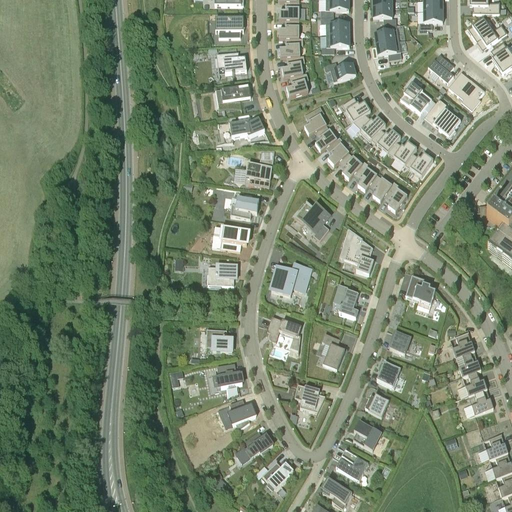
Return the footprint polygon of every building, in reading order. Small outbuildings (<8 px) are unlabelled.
[(244,9),(244,6),(243,6),(243,0),(215,0),(216,8),(215,8),(215,9),(244,9)] [(372,0),(373,11),(392,11),(391,0),(372,0)] [(488,0),(469,0),(469,12),(473,12),(472,18),(488,19),(488,0)] [(334,14),(349,14),(349,3),(326,2),(326,14),(321,14),(321,21),(334,21),(334,14)] [(424,15),(443,15),(442,4),(423,4),(424,15)] [(285,12),(286,12),(286,14),(283,14),(279,14),(279,23),(279,24),(285,24),(299,24),(299,12),(299,6),(285,6),(286,6),(286,11),(285,11),(285,12)] [(396,28),(396,22),(392,22),(392,11),(373,11),(373,22),(384,22),(384,29),(396,28)] [(424,26),(420,26),(420,33),(432,33),(432,27),(443,26),(443,15),(424,15),(424,26)] [(219,41),(240,41),(240,35),(241,35),(241,28),(243,28),(243,21),(218,21),(218,35),(219,35),(219,41)] [(321,28),(326,28),(326,39),(349,39),(349,27),(333,27),(334,21),(321,21),(321,28)] [(303,43),(303,42),(299,41),(299,30),(299,24),(285,24),(285,25),(285,30),(285,31),(285,33),(283,33),(279,33),(279,42),(285,42),(303,43)] [(498,46),(483,24),(468,35),(477,48),(483,56),(498,46)] [(384,29),(385,35),(374,37),(376,48),(399,45),(396,28),(384,29)] [(322,58),(334,57),(334,51),(350,51),(349,39),(326,39),(326,51),(322,51),(322,58)] [(285,42),(285,43),(286,49),(285,49),(286,49),(286,51),(284,51),(280,52),(280,61),(280,62),(286,61),(304,61),(304,60),(300,59),(300,54),(299,49),(303,49),(303,43),(285,42)] [(376,48),(378,59),(388,58),(389,64),(402,62),(399,45),(376,48)] [(511,73),(511,58),(505,47),(491,56),(495,62),(493,64),(503,80),(511,73)] [(241,72),(246,72),(245,61),(239,62),(238,56),(216,58),(217,62),(215,62),(216,72),(218,72),(219,82),(220,82),(219,78),(226,78),(232,77),(232,78),(235,77),(241,76),(241,72)] [(446,88),(452,80),(448,77),(453,71),(438,60),(434,65),(433,65),(427,72),(446,88)] [(282,72),(283,81),(283,82),(289,81),(307,78),(307,77),(303,77),(302,72),(301,67),(305,66),(304,61),(286,61),(288,68),(287,68),(287,69),(288,69),(288,71),(286,71),(282,72)] [(336,66),(324,69),(326,76),(330,74),(334,86),(356,79),(352,68),(338,72),(336,66)] [(289,81),(290,81),(292,87),(291,87),(291,88),(292,88),(292,90),(290,90),(286,92),(289,100),(289,101),(308,95),(305,84),(309,83),(307,78),(289,81)] [(467,87),(458,80),(449,90),(464,102),(462,104),(473,113),(481,103),(479,101),(485,93),(471,82),(467,87)] [(423,95),(412,86),(403,98),(404,98),(400,103),(420,119),(429,108),(428,108),(432,103),(422,95),(423,95)] [(218,110),(219,114),(241,110),(240,104),(250,102),(251,102),(249,89),(248,89),(216,94),(216,95),(221,94),(223,109),(218,110)] [(448,110),(439,103),(428,118),(436,124),(433,128),(438,133),(450,142),(456,134),(454,133),(461,125),(445,113),(448,110)] [(367,121),(371,116),(363,109),(362,107),(358,112),(353,107),(341,119),(357,132),(367,121)] [(327,129),(330,127),(326,129),(321,119),(321,118),(322,118),(324,117),(324,116),(320,111),(321,111),(320,110),(315,113),(304,119),(305,120),(308,125),(308,126),(309,126),(310,128),(304,131),(309,139),(314,136),(326,129),(327,129)] [(382,134),(386,129),(378,122),(379,122),(377,120),(373,125),(368,120),(357,132),(372,145),(382,134)] [(247,139),(248,142),(265,134),(259,121),(249,126),(248,125),(230,128),(229,124),(217,126),(218,133),(223,133),(224,146),(233,146),(232,142),(247,139)] [(340,141),(337,143),(333,139),(330,133),(330,134),(327,129),(326,129),(314,136),(315,137),(319,142),(318,142),(319,142),(320,144),(315,148),(320,155),(321,156),(326,152),(340,141)] [(373,146),(389,159),(397,146),(401,142),(397,138),(393,135),(392,133),(388,138),(382,134),(372,145),(373,146)] [(326,152),(330,157),(331,158),(331,157),(332,159),(328,163),(334,170),(339,166),(349,157),(345,152),(342,149),(344,146),(340,141),(326,152)] [(389,159),(405,170),(417,152),(408,147),(409,146),(407,145),(404,150),(397,146),(389,159)] [(420,162),(414,158),(405,170),(422,181),(433,164),(425,158),(425,157),(424,156),(420,162)] [(340,167),(344,170),(344,171),(345,171),(346,172),(342,177),(349,183),(349,184),(353,179),(363,168),(362,168),(353,160),(349,157),(339,166),(340,167)] [(273,162),(260,163),(259,170),(247,168),(245,188),(269,191),(273,162)] [(360,183),(361,184),(358,189),(365,194),(365,195),(369,190),(377,179),(368,172),(369,169),(364,165),(362,168),(363,168),(353,179),(359,183),(360,183)] [(370,190),(374,193),(374,194),(375,193),(376,195),(373,200),(380,205),(381,206),(384,200),(392,189),(387,186),(382,182),(377,179),(369,190),(370,190)] [(385,201),(389,204),(389,205),(390,204),(391,205),(388,210),(395,216),(396,216),(407,200),(403,196),(398,193),(400,189),(399,189),(394,186),(394,185),(392,189),(384,200),(385,201)] [(194,188),(185,187),(184,194),(192,195),(194,188)] [(493,207),(492,207),(493,212),(479,213),(478,209),(477,209),(478,217),(479,217),(479,223),(484,223),(485,231),(484,231),(484,232),(490,231),(493,231),(495,228),(502,233),(488,252),(488,253),(490,250),(511,267),(511,240),(508,238),(511,233),(511,198),(499,216),(494,212),(493,207)] [(251,216),(257,217),(259,204),(237,201),(236,209),(232,209),(230,220),(250,223),(251,216)] [(306,206),(295,221),(315,237),(313,239),(320,244),(329,232),(323,227),(327,222),(306,205),(306,206)] [(223,231),(220,252),(240,255),(241,248),(247,249),(249,235),(223,231)] [(353,235),(353,236),(348,252),(344,250),(341,261),(358,267),(356,274),(369,279),(374,264),(369,263),(373,251),(362,244),(362,243),(363,242),(353,235)] [(184,262),(176,261),(175,273),(183,273),(184,262)] [(292,275),(278,271),(271,294),(290,300),(292,293),(305,296),(311,272),(294,267),(292,275)] [(208,271),(208,289),(234,289),(234,276),(231,276),(231,269),(217,269),(217,271),(208,271)] [(413,277),(412,280),(405,301),(431,309),(435,294),(429,292),(431,286),(425,281),(413,277)] [(345,282),(343,288),(350,290),(352,284),(345,282)] [(358,298),(348,295),(348,292),(339,289),(333,307),(341,310),(339,317),(356,322),(358,315),(353,313),(358,298)] [(272,321),(269,332),(272,333),(269,340),(269,341),(269,342),(270,343),(270,344),(271,345),(272,345),(276,346),(279,335),(293,340),(290,351),(299,354),(301,338),(299,338),(301,330),(272,321)] [(438,334),(431,331),(429,337),(436,339),(438,334)] [(212,354),(232,355),(232,345),(231,345),(231,341),(227,340),(227,334),(207,333),(207,340),(206,340),(207,340),(206,351),(212,351),(212,354)] [(468,335),(464,337),(456,339),(459,349),(453,351),(456,361),(462,359),(474,355),(475,355),(472,345),(470,346),(469,343),(470,342),(468,336),(469,336),(468,335)] [(395,336),(389,352),(389,353),(389,352),(404,358),(405,358),(410,341),(410,342),(395,336)] [(322,345),(331,348),(323,369),(337,374),(345,353),(337,350),(340,343),(325,337),(322,345)] [(434,357),(436,349),(430,347),(428,356),(434,357)] [(476,361),(474,355),(462,359),(465,368),(459,370),(462,380),(468,378),(476,376),(481,374),(478,364),(476,365),(475,362),(476,361)] [(377,385),(379,386),(393,391),(401,373),(384,366),(377,385)] [(214,381),(217,393),(228,390),(228,392),(236,390),(236,389),(242,387),(240,376),(237,376),(236,374),(233,375),(232,368),(235,368),(235,367),(217,371),(219,380),(214,381)] [(182,374),(170,376),(173,391),(179,390),(178,382),(184,381),(182,374)] [(428,384),(430,377),(424,375),(421,382),(428,384)] [(468,399),(487,393),(484,383),(480,384),(479,381),(478,381),(476,376),(468,378),(471,387),(465,389),(468,399)] [(300,412),(318,416),(325,400),(319,398),(320,394),(305,390),(305,391),(298,389),(295,403),(302,405),(300,412)] [(475,418),(484,415),(493,412),(490,402),(488,403),(487,400),(489,399),(487,393),(468,399),(470,405),(476,403),(477,406),(471,408),(475,418)] [(369,414),(368,417),(381,422),(388,407),(371,399),(365,413),(369,414)] [(239,434),(250,426),(249,423),(255,420),(250,408),(246,410),(243,403),(229,409),(232,416),(231,416),(239,434)] [(178,421),(184,418),(181,412),(175,415),(178,421)] [(440,419),(438,412),(431,414),(433,421),(440,419)] [(382,436),(378,434),(359,425),(354,436),(362,441),(359,447),(353,444),(353,445),(368,452),(373,455),(382,436)] [(242,466),(250,461),(251,461),(260,455),(261,457),(262,456),(263,457),(269,453),(268,451),(273,448),(266,438),(262,441),(259,436),(245,445),(248,449),(245,452),(243,449),(234,455),(242,466)] [(495,461),(507,457),(508,457),(505,447),(503,447),(502,445),(503,444),(501,438),(502,438),(501,437),(489,441),(492,451),(486,453),(489,463),(495,461)] [(448,453),(458,450),(455,440),(445,444),(448,453)] [(345,454),(340,464),(336,472),(343,476),(341,479),(346,481),(347,478),(352,481),(362,463),(345,454)] [(498,470),(492,472),(495,482),(501,480),(511,476),(511,469),(511,466),(509,466),(508,464),(509,463),(507,457),(495,461),(498,470)] [(283,487),(288,482),(290,480),(288,479),(293,474),(286,466),(281,470),(277,465),(262,479),(276,494),(283,487)] [(466,472),(459,474),(461,482),(469,479),(466,472)] [(502,501),(507,499),(511,497),(511,476),(501,480),(504,489),(498,491),(502,501)] [(227,502),(234,495),(222,482),(214,489),(227,502)] [(322,496),(329,500),(334,503),(332,507),(340,511),(343,511),(352,497),(329,484),(322,496)]
